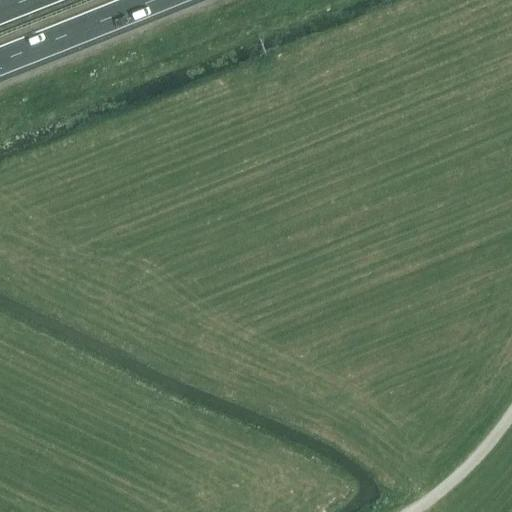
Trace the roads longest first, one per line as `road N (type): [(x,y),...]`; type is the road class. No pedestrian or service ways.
road 1 (trunk): [(0,61),(156,0)]
road 2 (unclassified): [(412,511),(462,474),(511,413)]
